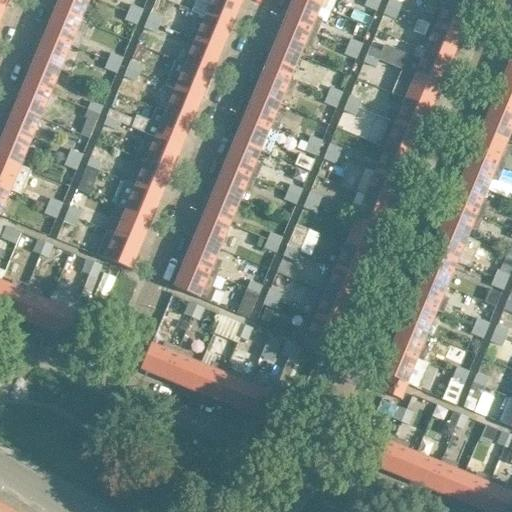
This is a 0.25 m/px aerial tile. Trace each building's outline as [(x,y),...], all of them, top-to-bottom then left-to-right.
[(0,0),(0,16),(1,17),(8,0),(0,0)] [(87,0),(59,0),(55,11),(79,21),(87,0)] [(195,0),(191,11),(206,17),(231,27),(241,3),(234,0),(195,0)] [(302,0),(293,0),(285,21),(315,33),(321,19),(314,16),(318,6),(302,0)] [(376,11),(379,3),(371,0),(366,0),(364,6),(376,11)] [(393,0),(388,0),(386,6),(398,11),(401,3),(393,0)] [(474,0),(473,5),(481,8),(484,0),(474,0)] [(435,9),(429,24),(460,37),(471,12),(446,2),(443,12),(435,9)] [(130,5),(127,12),(139,17),(142,10),(130,5)] [(395,18),(398,11),(386,6),(383,13),(395,18)] [(79,21),(55,11),(45,35),(69,45),(75,48),(81,33),(75,30),(79,21)] [(124,20),(136,25),(139,17),(127,12),(124,20)] [(150,13),(147,21),(159,26),(162,18),(150,13)] [(221,51),(231,27),(206,17),(202,26),(194,22),(188,38),(221,51)] [(418,19),(412,32),(430,39),(425,51),(450,61),(460,37),(429,24),(418,19)] [(156,33),(159,26),(147,21),(144,28),(156,33)] [(285,21),(275,45),(298,55),(303,43),(310,46),(315,33),(285,21)] [(69,45),(45,35),(35,60),(59,70),(69,45)] [(190,54),(186,65),(210,76),(221,51),(188,38),(182,51),(190,54)] [(347,47),(359,52),(362,44),(350,39),(347,47)] [(440,85),(450,61),(425,51),(422,59),(384,44),(381,52),(369,47),(366,54),(377,59),(401,69),(440,85)] [(275,45),(265,70),(288,79),(298,55),(275,45)] [(356,59),(359,52),(347,47),(344,54),(356,59)] [(110,53),(107,61),(118,66),(122,58),(110,53)] [(374,67),(377,59),(366,54),(363,62),(374,67)] [(511,58),(502,82),(511,86),(511,58)] [(35,60),(25,84),(48,94),(59,70),(35,60)] [(210,76),(186,65),(173,60),(163,84),(175,89),(200,100),(210,76)] [(104,69),(115,74),(118,66),(107,61),(104,69)] [(130,62),(127,69),(139,74),(142,67),(130,62)] [(136,82),(139,74),(127,69),(124,77),(136,82)] [(401,69),(391,94),(405,99),(430,110),(440,85),(401,69)] [(265,70),(255,94),(278,104),(283,93),(289,95),(295,82),(288,79),(265,70)] [(511,86),(502,82),(492,106),(511,114),(511,86)] [(25,84),(15,108),(38,118),(44,105),(52,108),(56,97),(48,94),(25,84)] [(327,95),(338,100),(342,93),(330,88),(327,95)] [(190,124),(200,100),(175,89),(165,114),(190,124)] [(274,113),(278,104),(255,94),(245,118),(275,131),(281,115),(274,113)] [(335,108),(338,100),(327,95),(324,103),(335,108)] [(349,95),(346,103),(357,108),(361,100),(349,95)] [(420,134),(430,110),(405,99),(400,112),(388,107),(383,119),(388,121),(420,134)] [(90,102),(87,110),(98,115),(101,107),(90,102)] [(354,116),(357,108),(346,103),(343,111),(354,116)] [(511,114),(492,106),(482,131),(506,140),(510,129),(511,129),(511,114)] [(15,108),(5,133),(28,143),(38,118),(15,108)] [(129,127),(155,138),(180,148),(190,124),(165,114),(153,109),(149,120),(135,115),(129,127)] [(98,115),(87,110),(83,117),(86,118),(79,135),(88,139),(98,115)] [(110,110),(107,118),(119,123),(122,115),(110,110)] [(115,130),(119,123),(107,118),(104,126),(115,130)] [(245,118),(235,143),(258,152),(259,150),(269,154),(278,132),(275,131),(245,118)] [(385,148),(410,158),(420,134),(388,121),(383,134),(389,137),(385,148)] [(506,140),(482,131),(472,155),(503,168),(509,153),(502,150),(506,140)] [(0,144),(0,159),(18,167),(28,143),(5,133),(1,141),(0,144)] [(307,144),(318,149),(321,141),(310,136),(307,144)] [(155,138),(145,162),(170,173),(180,148),(155,138)] [(254,161),(258,152),(235,143),(224,167),(254,179),(261,164),(254,161)] [(315,156),(318,149),(307,144),(303,152),(315,156)] [(329,144),(326,152),(337,156),(340,149),(329,144)] [(400,183),(410,158),(385,148),(375,172),(400,183)] [(70,151),(66,158),(78,163),(81,156),(70,151)] [(334,164),(337,156),(326,152),(322,159),(334,164)] [(294,164),(309,171),(314,159),(298,153),(294,164)] [(503,168),(472,155),(462,179),(486,189),(490,178),(497,181),(503,168)] [(63,166),(75,171),(78,163),(66,158),(63,166)] [(0,159),(0,187),(9,192),(18,196),(29,171),(18,167),(0,159)] [(90,159),(87,167),(98,171),(102,164),(90,159)] [(160,197),(170,173),(145,162),(141,171),(134,168),(127,183),(160,197)] [(88,196),(98,171),(87,167),(77,191),(88,196)] [(224,167),(214,191),(238,201),(243,189),(249,192),(254,179),(224,167)] [(394,196),(400,183),(375,172),(365,196),(390,207),(391,203),(394,196)] [(486,189),(462,179),(452,204),(482,216),(489,201),(482,198),(486,189)] [(111,205),(125,211),(150,221),(160,197),(127,183),(121,181),(111,205)] [(286,193),(298,197),(301,190),(290,185),(286,193)] [(0,187),(0,212),(9,192),(0,187)] [(214,191),(204,215),(228,225),(238,201),(214,191)] [(295,205),(298,197),(286,193),(283,200),(295,205)] [(308,193),(305,200),(317,205),(320,197),(308,193)] [(390,207),(365,196),(355,221),(380,231),(390,207)] [(49,199),(46,207),(58,212),(61,204),(49,199)] [(314,213),(317,205),(305,200),(302,208),(314,213)] [(482,216),(452,204),(442,228),(465,238),(470,227),(477,230),(482,216)] [(46,207),(43,215),(54,220),(58,212),(46,207)] [(70,208),(67,215),(78,220),(81,212),(70,208)] [(140,246),(150,221),(125,211),(115,235),(140,246)] [(68,244),(78,220),(67,215),(57,239),(68,244)] [(204,215),(194,240),(217,249),(228,225),(204,215)] [(380,231),(355,221),(345,245),(370,255),(380,231)] [(307,229),(295,224),(285,249),(297,254),(307,229)] [(442,228),(432,252),(455,262),(469,268),(479,243),(465,238),(442,228)] [(136,254),(140,246),(115,235),(106,232),(96,256),(121,266),(130,270),(136,254)] [(266,241),(278,246),(281,238),(269,234),(266,241)] [(32,252),(40,255),(45,243),(37,240),(32,252)] [(194,240),(184,264),(214,276),(220,261),(214,258),(217,249),(194,240)] [(275,254),(278,246),(266,241),(263,249),(275,254)] [(48,258),(53,246),(45,243),(40,255),(48,258)] [(360,280),(370,255),(345,245),(341,254),(327,248),(321,263),(328,266),(360,280)] [(294,261),(297,254),(285,249),(282,256),(294,261)] [(64,267),(69,255),(57,250),(51,262),(64,267)] [(455,262),(432,252),(422,276),(445,286),(455,262)] [(494,278),(506,283),(511,267),(511,257),(506,255),(505,254),(498,271),(497,270),(494,278)] [(293,264),(281,259),(275,273),(287,278),(293,264)] [(86,260),(81,272),(89,275),(94,263),(86,260)] [(94,263),(89,275),(96,278),(101,266),(94,263)] [(184,264),(174,288),(209,302),(215,287),(211,285),(214,276),(184,264)] [(325,294),(350,304),(360,280),(328,266),(322,280),(329,283),(325,294)] [(108,297),(113,273),(100,270),(95,294),(108,297)] [(422,276),(411,301),(435,311),(442,314),(449,298),(442,295),(445,286),(422,276)] [(503,291),(506,283),(494,278),(491,286),(503,291)] [(0,283),(0,311),(15,317),(27,286),(14,281),(11,287),(0,283)] [(246,290),(258,295),(261,287),(249,282),(246,290)] [(15,317),(39,327),(49,303),(38,298),(41,292),(27,286),(15,317)] [(489,289),(483,302),(496,307),(501,293),(489,289)] [(255,302),(258,295),(246,290),(243,297),(255,302)] [(268,290),(265,297),(277,302),(280,295),(268,290)] [(63,337),(75,307),(77,303),(53,293),(49,303),(39,327),(63,337)] [(339,328),(350,304),(325,294),(321,303),(314,300),(308,315),(339,328)] [(274,310),(277,302),(265,297),(262,305),(274,310)] [(435,311),(411,301),(401,325),(425,335),(435,311)] [(189,303),(184,315),(190,318),(195,305),(189,303)] [(203,309),(195,305),(190,318),(198,321),(203,309)] [(63,337),(87,347),(97,323),(86,318),(88,312),(75,307),(63,337)] [(329,352),(339,328),(308,315),(302,328),(309,331),(304,342),(329,352)] [(474,327),(486,332),(489,324),(477,319),(474,327)] [(239,338),(244,326),(237,323),(232,335),(239,338)] [(425,335),(401,325),(396,339),(391,349),(415,359),(422,362),(428,347),(421,344),(425,335)] [(244,326),(239,338),(247,341),(252,329),(244,326)] [(482,339),(486,332),(474,327),(471,334),(482,339)] [(496,327),(493,334),(505,339),(508,332),(496,327)] [(502,347),(505,339),(493,334),(490,342),(502,347)] [(285,343),(280,355),(288,358),(293,346),(285,343)] [(140,369),(165,379),(177,349),(164,344),(162,350),(150,345),(140,369)] [(300,349),(293,346),(288,358),(295,361),(300,349)] [(165,379),(189,390),(199,365),(188,361),(191,355),(177,349),(165,379)] [(415,359),(391,349),(381,374),(390,377),(405,384),(415,359)] [(189,390),(214,400),(226,369),(213,363),(211,370),(210,370),(199,365),(189,390)] [(511,368),(496,363),(491,376),(510,384),(511,379),(511,368)] [(454,375),(465,380),(469,373),(457,368),(454,375)] [(226,369),(214,400),(238,410),(248,386),(237,381),(240,374),(226,369)] [(450,383),(462,388),(465,380),(454,375),(450,383)] [(473,383),(485,388),(488,380),(476,375),(473,383)] [(407,385),(405,384),(390,377),(383,393),(401,400),(407,385)] [(473,383),(463,408),(475,412),(485,388),(473,383)] [(238,410),(263,420),(275,390),(261,384),(259,390),(248,386),(238,410)] [(275,390),(263,420),(287,430),(297,406),(285,401),(288,395),(275,390)] [(511,399),(510,398),(500,423),(511,427),(511,399)] [(393,419),(400,422),(405,410),(398,407),(393,419)] [(405,410),(400,422),(408,426),(413,413),(405,410)] [(460,415),(452,412),(447,423),(455,427),(460,415)] [(460,415),(455,427),(463,430),(468,418),(460,415)] [(445,422),(441,433),(451,437),(455,427),(447,423),(445,422)] [(496,444),(504,447),(509,435),(501,432),(496,444)] [(366,435),(356,459),(381,469),(393,439),(393,438),(381,433),(380,433),(378,439),(366,435)] [(393,439),(381,469),(405,479),(415,455),(404,450),(407,444),(393,439)] [(415,455),(405,479),(430,489),(439,465),(440,465),(415,455)] [(440,465),(430,489),(454,499),(464,475),(454,471),(457,465),(442,459),(440,465)] [(464,475),(454,499),(478,509),(491,479),(477,473),(475,479),(464,475)] [(478,509),(485,511),(505,511),(511,496),(511,494),(501,490),(504,484),(491,479),(478,509)] [(0,511),(12,511),(13,511),(0,503),(0,511)]
